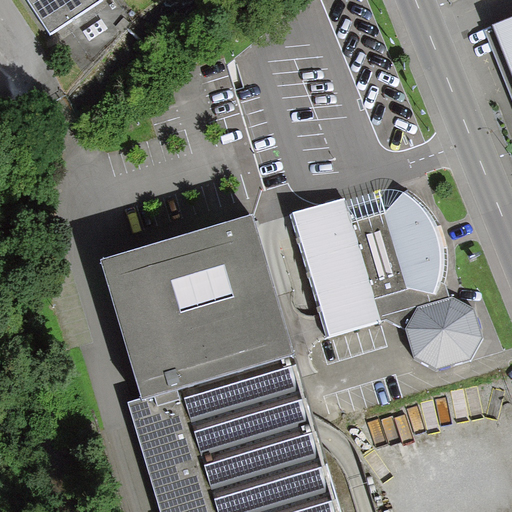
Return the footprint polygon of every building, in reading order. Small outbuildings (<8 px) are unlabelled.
[(28,0),(51,34),(101,0),(28,0)] [(511,21),(494,29),(511,76),(511,21)] [(443,287),(438,282),(439,264),(437,249),(433,228),(418,208),(401,195),(383,217),(377,194),(286,219),(320,343),(386,324),(404,332),(412,359),(435,372),(467,361),(481,339),(471,311),(447,300),(443,287)] [(141,404),(142,407),(295,363),(253,222),(102,268),(141,404)] [(129,407),(160,511),(341,511),(295,363),(142,407),(141,404),(129,407)]
